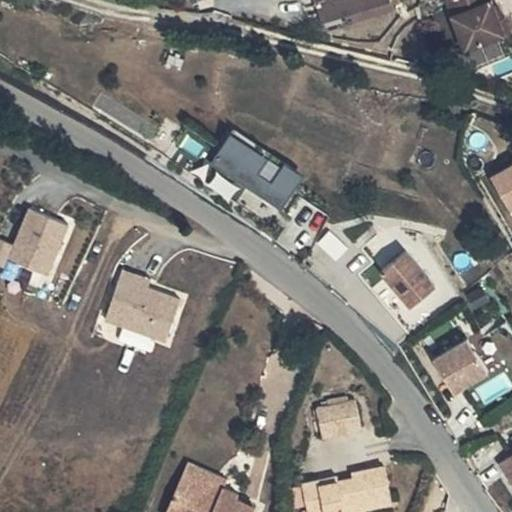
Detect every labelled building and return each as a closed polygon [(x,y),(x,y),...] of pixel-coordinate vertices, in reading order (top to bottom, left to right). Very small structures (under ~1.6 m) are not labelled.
[(391,0),(315,0),(323,27),(394,7),(391,0)] [(468,23),(456,28),(469,61),(511,44),(511,41),(507,30),(501,32),(488,0),(471,0),(461,4),(463,9),(468,23)] [(468,23),(463,9),(450,14),(456,28),(468,23)] [(290,162),(277,181),(263,172),(274,156),(237,132),(217,163),(284,206),(306,172),(290,162)] [(511,166),(495,176),(511,204),(511,166)] [(72,220),(33,204),(18,243),(0,235),(0,259),(11,264),(15,252),(54,267),(72,220)] [(408,249),(385,269),(413,303),(437,283),(408,249)] [(138,280),(140,272),(125,267),(110,317),(171,335),(184,294),(151,284),(138,280)] [(151,284),(153,276),(140,272),(138,280),(151,284)] [(485,286),(471,294),(479,307),(493,299),(485,286)] [(150,348),(154,335),(126,327),(122,340),(150,348)] [(491,368),(471,335),(437,355),(458,388),(491,368)] [(318,406),(325,435),(366,426),(359,397),(318,406)] [(193,458),(187,476),(220,489),(224,480),(227,472),(193,458)] [(345,511),(345,509),(396,497),(387,463),(358,469),(359,473),(343,476),(342,473),(310,480),(316,511),(345,511)] [(220,489),(187,476),(172,511),(255,511),(258,505),(239,498),(243,488),(224,480),(220,489)]
